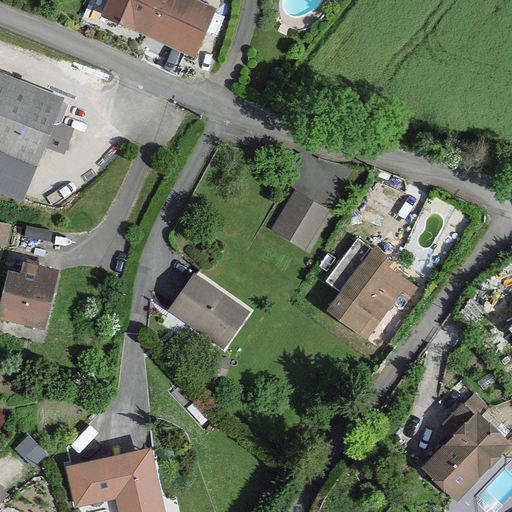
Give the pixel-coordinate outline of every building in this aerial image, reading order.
[(146,26),(153,9),(127,0),(107,0),(103,11),(145,28),(146,26)] [(127,0),(153,9),(156,0),(127,0)] [(156,0),(153,9),(146,26),(195,46),(210,8),(189,0),(156,0)] [(49,124),(59,98),(0,74),(0,145),(5,148),(0,160),(0,183),(21,192),(42,142),(57,148),(64,130),(49,124)] [(321,207),(298,193),(277,227),(300,241),(321,207)] [(0,222),(0,240),(7,242),(11,225),(0,222)] [(388,266),(374,255),(378,250),(361,237),(328,281),(344,294),(334,307),(360,328),(370,314),(379,320),(401,292),(409,298),(417,288),(388,266)] [(374,255),(388,266),(392,261),(378,250),(374,255)] [(43,323),(56,272),(29,265),(26,277),(14,274),(7,299),(18,317),(43,323)] [(231,341),(250,311),(199,277),(179,306),(231,341)] [(7,299),(4,313),(18,317),(7,299)] [(507,441),(482,414),(468,401),(449,421),(462,434),(433,464),(459,489),(507,441)] [(29,438),(18,449),(34,465),(45,454),(29,438)] [(164,511),(150,458),(117,466),(116,459),(75,468),(83,501),(123,492),(128,511),(164,511)]
